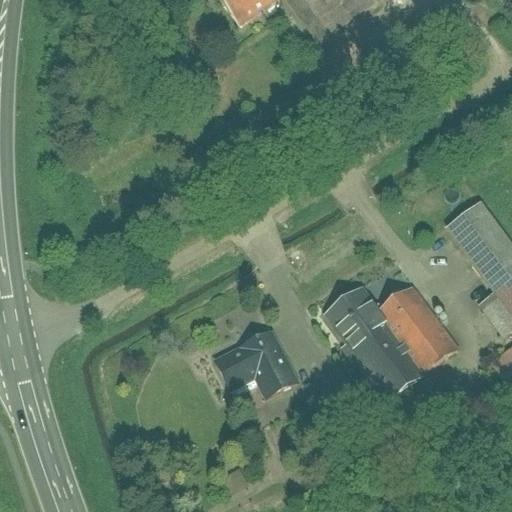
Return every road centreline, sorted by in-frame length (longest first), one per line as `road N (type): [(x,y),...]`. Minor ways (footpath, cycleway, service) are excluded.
road 1 (unclassified): [(511,72),(80,319),(15,334)]
road 2 (primary): [(66,511),(15,334)]
